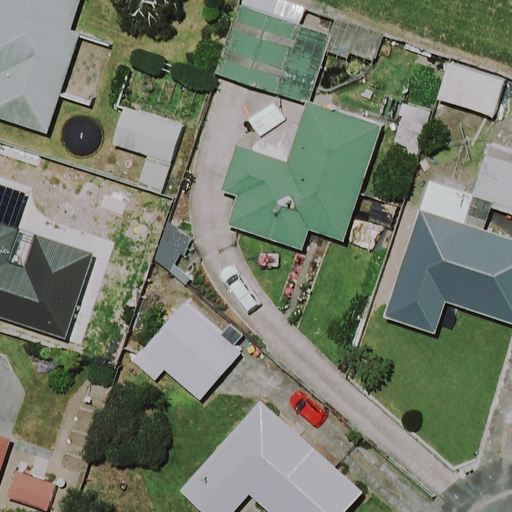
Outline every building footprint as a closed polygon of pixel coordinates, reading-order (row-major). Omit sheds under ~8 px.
[(82,0),(0,0),(0,70),(4,71),(0,85),(0,115),(52,132),(82,34),(73,31),(82,0)] [(329,35),(240,7),(219,73),(308,101),(329,35)] [(384,31),(341,17),(330,49),(373,63),(384,31)] [(386,129),(314,105),(293,167),(241,149),(228,190),(242,195),(232,225),(304,249),(311,227),(348,240),(386,129)] [(185,127),(129,109),(118,143),(174,162),(185,127)] [(511,212),(511,159),(493,154),(478,203),(511,212)] [(145,193),(95,180),(87,207),(138,221),(145,193)] [(475,194),(432,180),(390,316),(441,332),(451,300),(511,319),(511,237),(466,223),(475,194)] [(0,202),(3,192),(0,191),(0,314),(10,318),(37,235),(0,223),(0,202)] [(248,352),(187,300),(146,348),(207,400),(248,352)] [(345,511),(364,491),(267,403),(189,489),(213,511),(238,511),(257,492),(278,511),(345,511)] [(0,492),(20,435),(0,428),(0,492)] [(59,482),(20,472),(14,497),(52,507),(59,482)]
